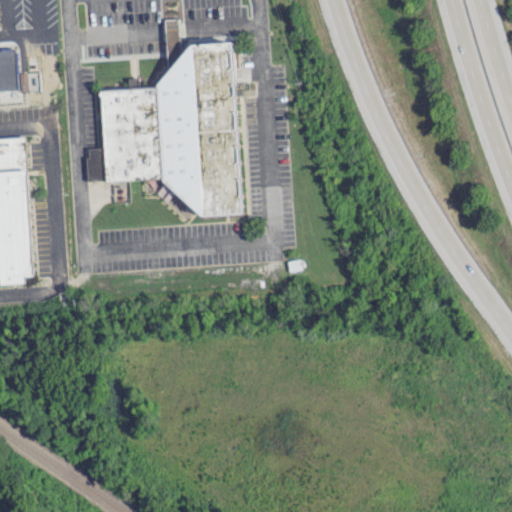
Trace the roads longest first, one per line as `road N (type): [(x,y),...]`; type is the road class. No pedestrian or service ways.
road 1 (trunk): [(337,0),(417,183),(511,325)]
road 2 (trunk): [(447,0),(511,204)]
